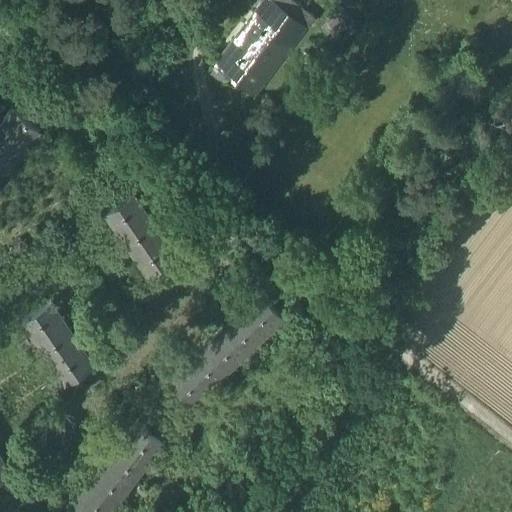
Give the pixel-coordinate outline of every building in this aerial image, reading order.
[(270,0),(262,0),(214,62),(255,93),(315,16),(306,9),(305,10),(291,0),(271,0),(271,1),(270,0)] [(38,126),(14,106),(0,122),(0,127),(22,146),(38,126)] [(22,146),(0,127),(0,160),(6,165),(22,146)] [(132,190),(105,209),(120,230),(147,212),(132,190)] [(147,212),(120,230),(134,252),(161,233),(147,212)] [(161,233),(134,252),(149,273),(176,255),(161,233)] [(283,314),(260,290),(242,308),(265,332),(283,314)] [(50,298),(22,317),(37,338),(64,320),(50,298)] [(265,332),(242,308),(224,325),(247,349),(265,332)] [(64,320),(37,338),(51,359),(79,341),(64,320)] [(247,349),(224,325),(205,342),(228,366),(247,349)] [(79,341),(51,359),(66,381),(93,362),(79,341)] [(228,366),(205,342),(187,359),(210,384),(228,366)] [(210,384),(187,359),(169,377),(192,401),(210,384)] [(163,438),(136,417),(121,438),(147,458),(163,438)] [(147,458),(121,438),(105,458),(132,478),(147,458)] [(0,453),(0,476),(10,469),(0,453)] [(132,478),(105,458),(90,478),(116,498),(132,478)] [(105,511),(116,498),(90,478),(74,498),(92,511),(105,511)] [(92,511),(74,498),(63,511),(92,511)]
